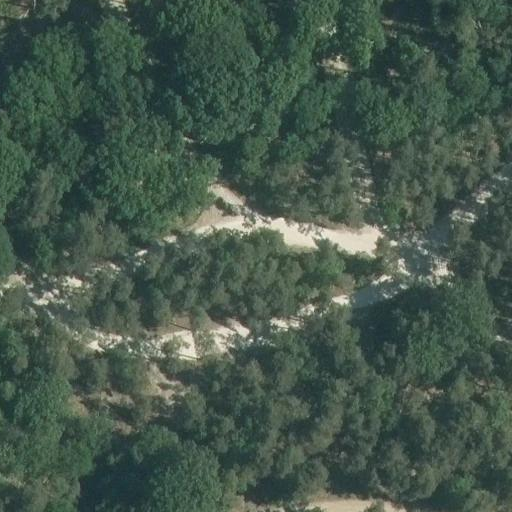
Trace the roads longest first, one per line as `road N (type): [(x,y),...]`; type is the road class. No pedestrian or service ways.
road 1 (track): [(511,349),(409,255),(246,227),(151,93),(110,0)]
road 2 (track): [(94,338),(147,351),(212,345),(352,302),(398,280),(511,179)]
road 3 (track): [(0,292),(100,279),(246,227)]
road 4 (track): [(376,246),(316,0)]
road 5 (track): [(141,350),(153,381),(180,395),(211,381),(224,342)]
road 6 (track): [(0,256),(37,299),(94,338)]
